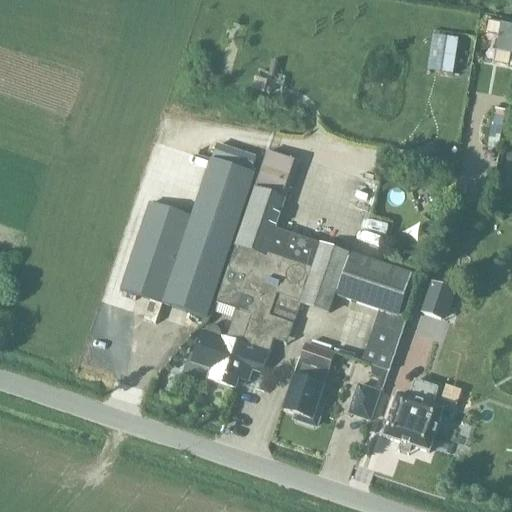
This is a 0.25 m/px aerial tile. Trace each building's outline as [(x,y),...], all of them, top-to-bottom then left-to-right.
[(511,55),(511,54),(511,27),(501,25),(496,52),(511,55)] [(458,44),(446,42),(442,66),(454,68),(458,44)] [(276,79),(280,64),(271,62),(267,77),(276,79)] [(487,147),(498,149),(506,112),(492,110),(487,147)] [(201,334),(191,365),(210,371),(207,381),(234,390),(238,381),(246,384),(250,371),(260,374),(275,332),(266,329),(269,319),(290,327),(297,307),(301,309),(322,246),(278,231),(298,168),(264,157),(246,214),(216,305),(235,312),(225,343),(221,341),(221,335),(220,332),(217,328),(212,327),(208,328),(205,330),(202,335),(201,334)] [(120,293),(206,322),(255,179),(211,164),(191,220),(150,206),(120,293)] [(322,246),(301,309),(328,318),(335,300),(379,314),(378,317),(375,327),(401,336),(405,323),(403,323),(404,319),(398,317),(412,276),(322,246)] [(432,284),(422,315),(440,321),(451,291),(432,284)] [(388,373),(401,336),(375,327),(362,364),(371,367),(386,373),(388,373)] [(283,412),(295,416),(294,419),(296,423),(313,429),(318,427),(325,405),(320,404),(324,389),(318,387),(322,374),(329,376),(335,356),(307,347),(297,374),(295,373),(283,412)] [(358,386),(349,415),(370,422),(379,393),(386,373),(371,367),(371,374),(379,379),(374,391),(358,386)] [(382,442),(400,448),(399,452),(409,455),(410,451),(428,457),(443,415),(432,411),(438,392),(414,384),(408,403),(396,399),(382,442)]
